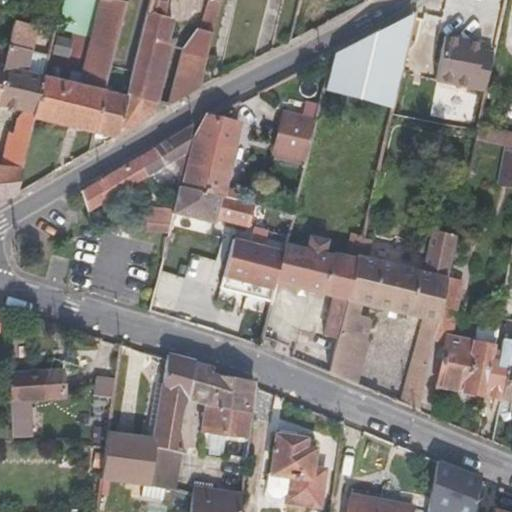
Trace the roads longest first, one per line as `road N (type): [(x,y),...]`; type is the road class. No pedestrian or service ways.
road 1 (residential): [(0,284),(261,363),(511,469)]
road 2 (residential): [(404,0),(234,85),(0,223)]
